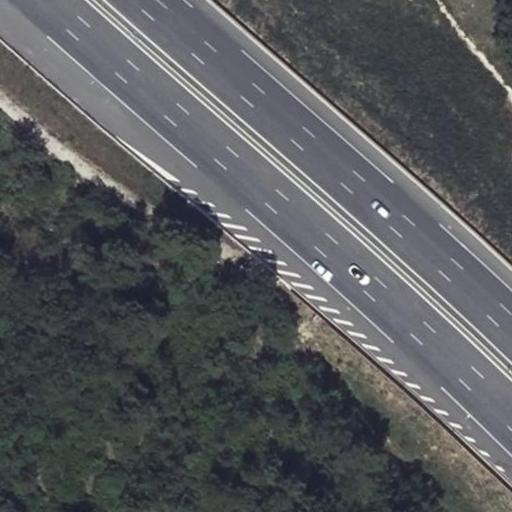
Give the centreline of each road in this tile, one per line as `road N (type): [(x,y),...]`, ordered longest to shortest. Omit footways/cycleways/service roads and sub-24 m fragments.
road 1 (motorway): [(37,0),(511,421)]
road 2 (motorway): [(511,337),(136,0)]
